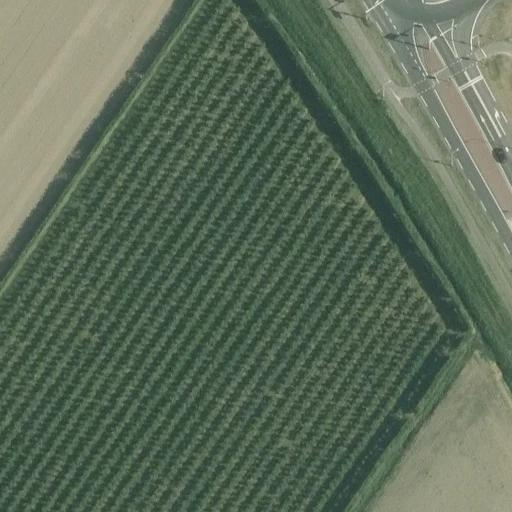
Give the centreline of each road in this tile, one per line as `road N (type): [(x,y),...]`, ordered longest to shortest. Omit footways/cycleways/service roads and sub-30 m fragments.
road 1 (primary): [(386,28),(511,244)]
road 2 (motorway): [(493,140),(498,119),(461,48),(479,0)]
road 3 (primary): [(493,140),(429,24)]
